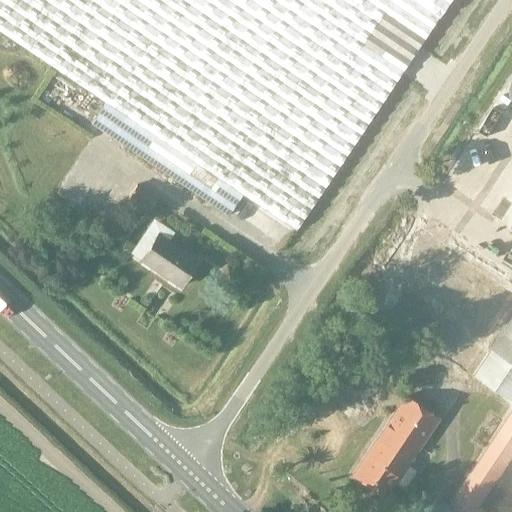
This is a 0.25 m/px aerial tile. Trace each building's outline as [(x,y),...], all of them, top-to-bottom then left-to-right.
[(295,230),(449,0),(0,0),(0,32),(104,103),(90,124),(241,225),(255,204),(295,230)] [(134,199),(147,206),(154,194),(141,187),(134,199)] [(511,227),(511,317),(474,374),(511,399),(511,224),(511,226),(511,227)] [(179,287),(197,260),(158,233),(140,260),(179,287)] [(405,396),(352,475),(385,497),(438,419),(405,396)] [(511,511),(511,410),(442,511),(511,511)]
